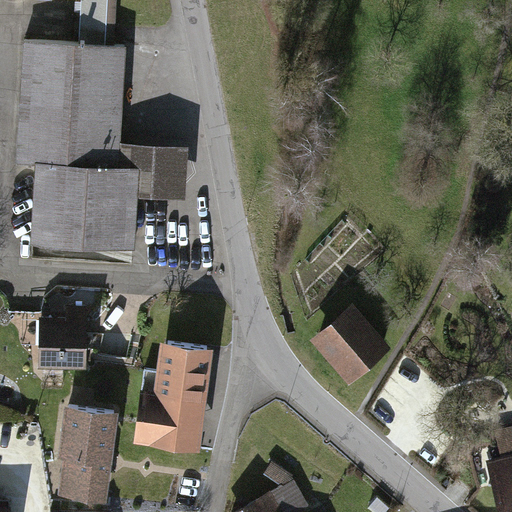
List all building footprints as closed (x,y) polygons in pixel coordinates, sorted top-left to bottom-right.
[(82,0),(80,38),(115,40),(117,0),(82,0)] [(34,160),(121,165),(122,138),(127,41),(115,40),(80,38),(23,36),(17,159),(34,160)] [(139,165),(137,193),(186,196),(189,142),(122,138),(121,165),(139,165)] [(121,165),(34,160),(29,240),(134,245),(137,193),(139,165),(121,165)] [(310,336),(349,381),(391,344),(351,300),(310,336)] [(67,314),(40,313),(38,365),(86,366),(88,304),(67,304),(67,314)] [(153,387),(141,386),(134,438),(200,447),(214,344),(160,336),(153,387)] [(119,407),(65,400),(58,453),(64,454),(59,492),(106,499),(119,407)] [(511,424),(495,428),(502,453),(511,450),(511,424)] [(0,450),(40,453),(40,443),(14,442),(15,428),(0,426),(0,450)] [(511,511),(511,450),(502,453),(488,457),(501,511),(511,511)] [(295,476),(273,460),(265,471),(282,483),(295,476)] [(282,483),(272,489),(284,511),(296,511),(311,504),(295,476),(282,483)] [(270,487),(223,511),(284,511),(272,489),(270,487)] [(385,511),(391,505),(378,494),(369,505),(375,511),(385,511)] [(0,501),(0,511),(11,511),(11,502),(0,501)]
